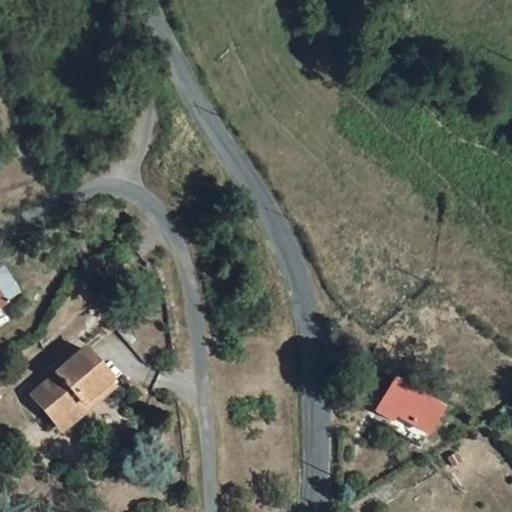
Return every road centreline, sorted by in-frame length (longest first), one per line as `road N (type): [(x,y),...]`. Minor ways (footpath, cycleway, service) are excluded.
road 1 (tertiary): [(310,511),(314,362),(285,253),(183,77)]
road 2 (unclassified): [(183,77),(142,132),(69,196),(0,220)]
